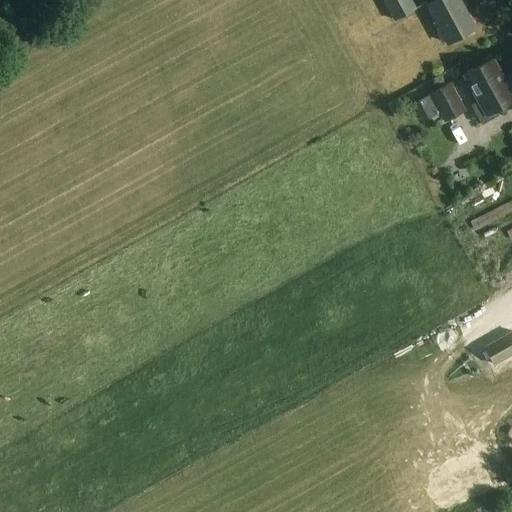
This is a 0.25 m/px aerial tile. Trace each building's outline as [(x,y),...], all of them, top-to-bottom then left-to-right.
[(417,7),(413,0),(384,0),(395,19),(417,7)] [(476,28),(461,0),(435,0),(428,4),(448,42),(476,28)] [(511,99),(511,95),(492,59),(467,73),(481,100),(473,104),(483,123),(498,114),(495,109),(511,99)] [(466,110),(451,82),(430,94),(431,96),(425,99),(434,116),(440,112),(445,121),(466,110)] [(511,354),(511,332),(486,347),(495,364),(511,354)]
